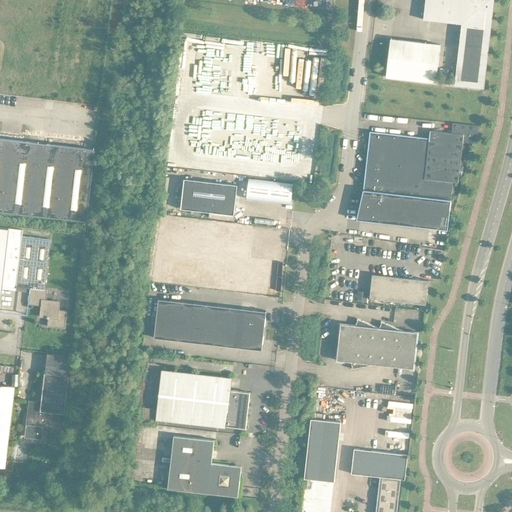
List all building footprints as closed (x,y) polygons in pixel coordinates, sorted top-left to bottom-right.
[(454,89),(483,92),(494,0),(491,0),(425,0),(423,23),(461,28),(454,89)] [(383,81),(433,86),(437,49),(388,43),(383,81)] [(462,146),(474,147),(479,130),(452,127),(451,137),(429,135),(429,142),(369,135),(359,223),(447,234),(452,186),(458,186),(462,146)] [(0,215),(85,226),(94,154),(0,142),(0,215)] [(249,182),(246,202),(291,207),(294,187),(249,182)] [(184,183),(180,213),(233,219),(237,189),(184,183)] [(154,286),(264,299),(267,270),(247,268),(251,239),(201,233),(160,229),(154,286)] [(44,294),(44,293),(50,243),(21,240),(22,233),(0,230),(0,298),(1,290),(29,293),(30,292),(44,294)] [(369,302),(425,309),(428,285),(372,278),(369,302)] [(44,294),(30,292),(28,309),(41,311),(39,321),(45,322),(47,323),(47,330),(64,332),(66,315),(58,314),(59,306),(46,304),(47,294),(44,293),(44,294)] [(261,354),(266,316),(158,303),(154,342),(261,354)] [(351,372),(351,373),(375,368),(413,373),(417,336),(402,334),(381,325),(380,326),(381,326),(379,332),(357,322),(356,323),(357,323),(355,329),(340,327),(339,339),(338,339),(339,340),(338,351),(336,352),(337,352),(336,364),(351,366),(352,372),(351,372)] [(26,429),(25,439),(41,441),(42,435),(51,436),(53,416),(63,417),(68,374),(60,373),(59,379),(44,377),(40,406),(28,404),(25,429),(26,429)] [(156,424),(226,431),(226,430),(245,432),(249,396),(230,394),(231,382),(161,374),(156,424)] [(0,470),(4,471),(14,391),(0,389),(0,470)] [(304,482),(334,485),(340,426),(311,422),(304,482)] [(167,492),(238,500),(241,470),(211,467),(214,444),(173,439),(167,492)] [(354,453),(351,477),(379,481),(375,511),(396,511),(400,483),(405,484),(407,459),(395,457),(385,456),(354,453)]
